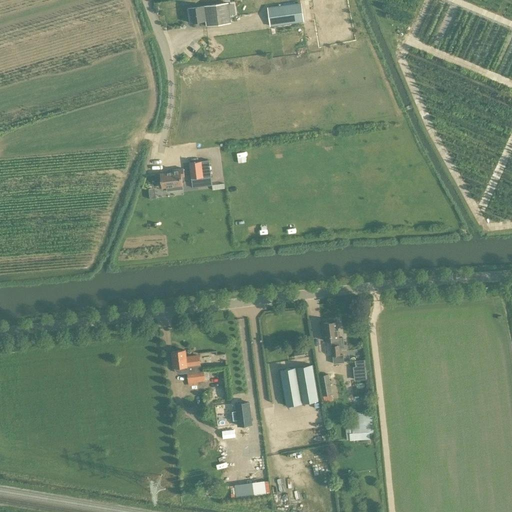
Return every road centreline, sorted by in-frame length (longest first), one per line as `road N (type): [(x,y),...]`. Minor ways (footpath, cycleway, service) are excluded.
road 1 (unclassified): [(511,274),(0,332)]
road 2 (residential): [(159,153),(171,88),(145,0)]
